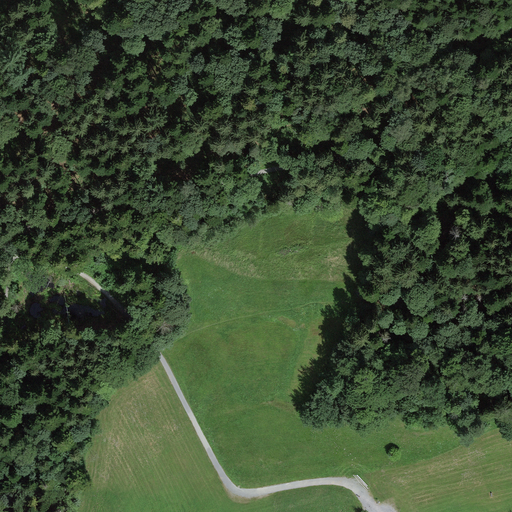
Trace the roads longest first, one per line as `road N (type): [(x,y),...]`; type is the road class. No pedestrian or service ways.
road 1 (track): [(372,511),(364,494),(340,480),(252,491),(228,484),(174,381),(103,289),(69,268),(0,246)]
road 2 (track): [(485,108),(378,148),(40,220),(0,240)]
road 3 (track): [(511,133),(441,42),(376,21),(343,0)]
